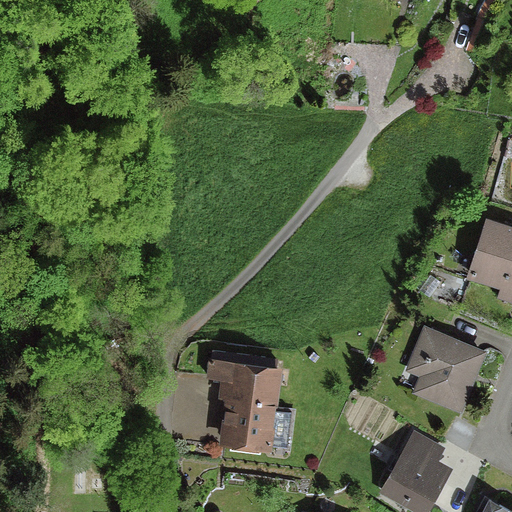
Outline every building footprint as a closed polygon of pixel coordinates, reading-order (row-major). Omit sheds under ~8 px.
[(500,285),(496,297),(511,302),(511,231),(485,222),(468,275),(500,285)] [(480,353),(452,342),(424,330),(412,357),(426,363),(414,391),(457,408),(480,353)] [(231,380),(223,440),(264,445),(274,368),(208,359),(206,377),(231,380)] [(428,466),(437,449),(412,435),(404,449),(404,448),(382,486),(407,501),(407,506),(416,511),(421,508),(424,510),(444,474),(442,473),(442,474),(428,466)] [(511,511),(510,511),(497,504),(497,505),(487,499),(480,511),(511,511)]
